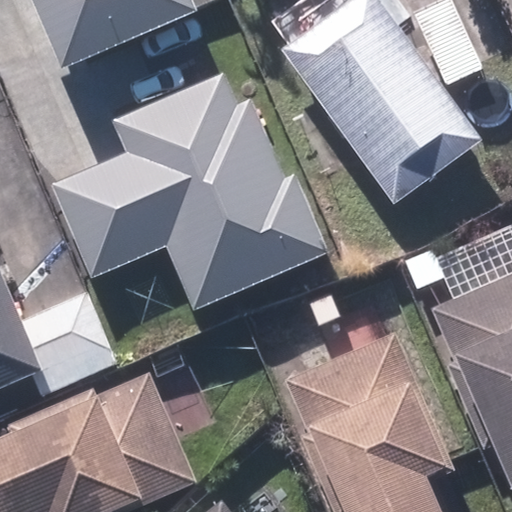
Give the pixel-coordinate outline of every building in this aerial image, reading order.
[(221,0),(46,0),(80,70),(223,2),(221,0)] [(385,0),(352,0),(288,49),(407,205),(492,140),(385,0)] [(456,0),(436,0),(416,10),(452,81),(488,63),(456,0)] [(134,151),(59,182),(101,282),(175,251),(198,308),(343,247),(311,173),(300,177),(263,90),(249,96),(237,68),(120,117),(134,151)] [(0,388),(40,370),(50,366),(28,318),(0,257),(0,388)] [(511,271),(444,303),(511,450),(511,271)] [(96,288),(28,318),(50,366),(40,370),(51,395),(129,360),(96,288)] [(295,379),(310,372),(284,317),(253,332),(280,387),(295,379)] [(310,372),(295,379),(359,511),(464,511),(447,475),(467,466),(401,329),(310,372)] [(0,431),(0,511),(64,511),(67,511),(131,511),(205,483),(160,368),(0,431)] [(255,511),(236,489),(209,511),(255,511)]
